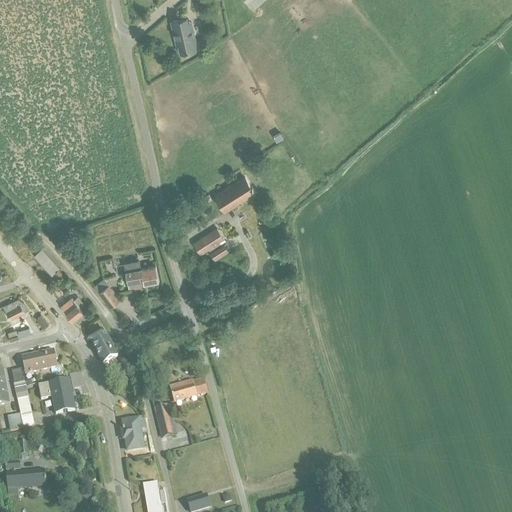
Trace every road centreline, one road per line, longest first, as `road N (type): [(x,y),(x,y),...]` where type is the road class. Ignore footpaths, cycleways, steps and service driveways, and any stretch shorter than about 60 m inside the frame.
road 1 (unclassified): [(183,308),(113,0)]
road 2 (unclassified): [(183,308),(119,342),(173,511)]
road 3 (unclassified): [(244,511),(183,308)]
road 4 (tertiary): [(123,511),(104,398),(72,336)]
road 5 (track): [(33,233),(47,240),(119,342)]
